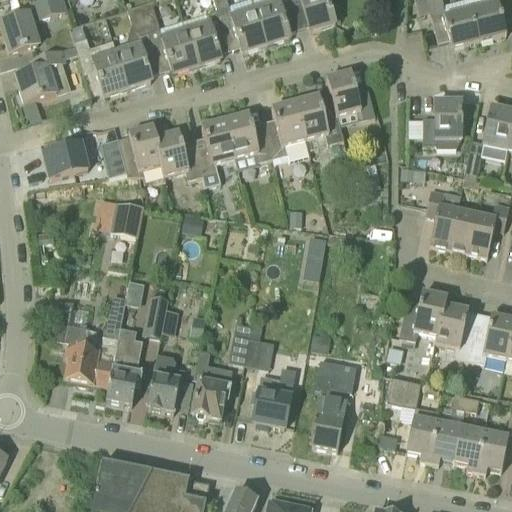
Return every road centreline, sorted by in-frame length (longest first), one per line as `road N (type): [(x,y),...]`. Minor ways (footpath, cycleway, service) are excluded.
road 1 (residential): [(0,147),(397,47),(423,84),(466,74)]
road 2 (residential): [(448,511),(4,419)]
road 3 (residential): [(4,419),(17,322),(0,176)]
